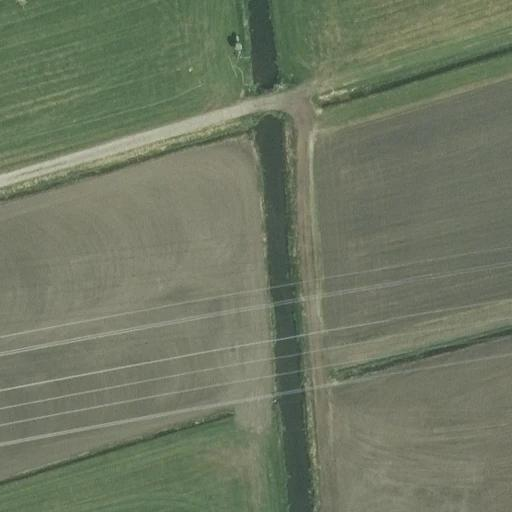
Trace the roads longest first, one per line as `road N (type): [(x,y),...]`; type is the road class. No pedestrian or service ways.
road 1 (track): [(304,89),(338,511)]
road 2 (track): [(0,182),(304,89)]
road 3 (track): [(304,89),(511,25)]
